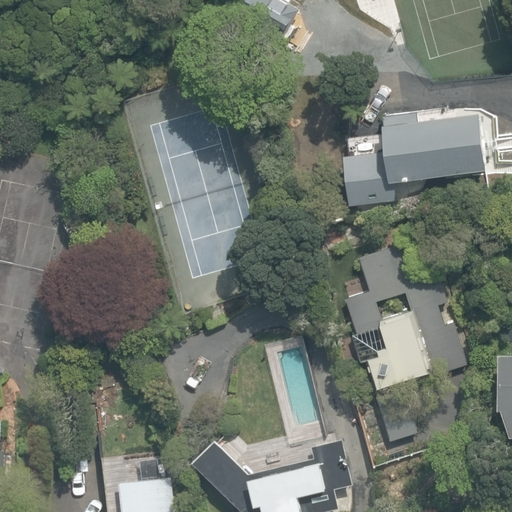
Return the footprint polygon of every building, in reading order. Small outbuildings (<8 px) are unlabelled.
[(250,22),(252,23),(255,22),(259,21),(263,20),(264,19),(267,16),(268,14),(270,12),(272,12),(274,11),(277,11),(278,11),(279,11),(283,12),(285,12),(287,13),(288,14),(291,16),(293,17),(294,18),(296,19),(302,8),(287,0),(250,0),(244,11),(253,16),(250,22)] [(345,154),(350,203),(388,199),(398,198),(396,181),(489,167),(481,110),(421,118),(419,107),(388,111),(384,112),(388,142),(389,149),(388,149),(345,154)] [(388,247),(360,256),(370,290),(347,297),(358,331),(381,324),(386,341),(377,344),(380,353),(371,356),(382,389),(377,390),(388,426),(444,408),(434,376),(463,367),(423,240),(412,244),(406,224),(382,231),(388,247)] [(147,323),(152,336),(165,331),(160,318),(147,323)] [(511,431),(511,349),(500,350),(499,406),(503,406),(511,431)] [(312,511),(340,505),(335,486),(353,482),(344,443),(315,450),(316,456),(249,473),(216,439),(195,460),(242,508),(244,508),(245,511),(312,511)] [(0,511),(7,511),(8,506),(7,456),(0,456),(0,511)] [(165,457),(140,460),(142,477),(167,475),(165,457)] [(174,511),(170,476),(120,482),(123,511),(174,511)]
